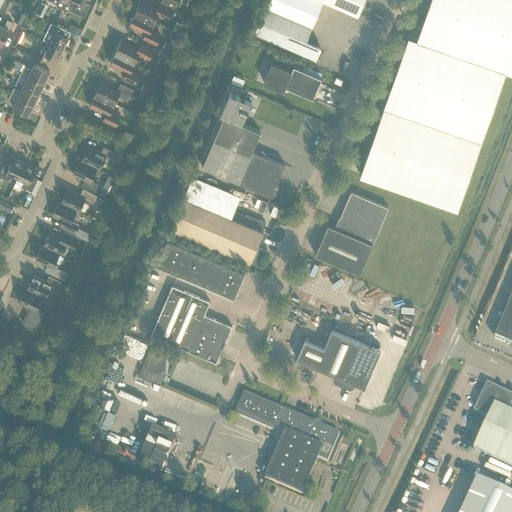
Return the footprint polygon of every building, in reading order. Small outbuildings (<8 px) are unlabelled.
[(56,6),(62,9),(65,0),(49,0),(55,3),(56,6)] [(81,0),(65,0),(62,9),(67,12),(70,10),(85,17),(91,5),(85,2),(81,0)] [(161,0),(157,9),(141,1),(135,13),(154,22),(157,15),(166,19),(168,14),(170,15),(173,9),(176,3),(170,0),(161,0)] [(268,0),(264,9),(311,29),(323,0),(268,0)] [(363,0),(330,0),(359,12),(363,0)] [(408,36),(384,106),(360,175),(457,209),(505,70),(511,72),(511,0),(430,0),(417,39),(408,36)] [(28,12),(19,8),(14,19),(22,23),(28,12)] [(306,40),(311,29),(264,9),(254,33),(316,59),(321,46),(306,40)] [(151,29),(154,22),(135,13),(129,25),(145,33),(143,38),(154,44),(159,33),(151,29)] [(0,25),(0,44),(2,45),(9,30),(12,22),(7,20),(4,27),(0,25)] [(51,35),(48,41),(64,49),(69,38),(59,33),(62,28),(51,22),(46,33),(51,35)] [(69,30),(79,33),(81,28),(70,25),(69,30)] [(18,35),(25,38),(27,33),(21,29),(18,35)] [(121,40),(116,52),(135,61),(138,54),(147,58),(152,48),(141,42),(138,48),(121,40)] [(58,60),(64,49),(48,41),(44,47),(40,45),(35,56),(46,61),(49,55),(58,60)] [(131,68),(135,61),(116,52),(110,64),(126,72),(123,78),(134,84),(140,72),(131,68)] [(313,99),(321,78),(294,66),(291,71),(272,63),(264,82),(283,91),(285,87),(313,99)] [(24,66),(22,71),(44,82),(49,71),(34,64),(31,70),(24,66)] [(23,86),(39,93),(44,82),(22,71),(19,77),(26,80),(23,86)] [(101,82),(95,94),(114,103),(118,96),(127,101),(133,89),(120,83),(117,90),(101,82)] [(11,93),(33,104),(39,93),(23,86),(21,91),(14,88),(11,93)] [(285,164),(252,150),(260,132),(241,124),(252,98),(241,93),(240,96),(229,92),(220,114),(224,115),(202,167),(271,196),(285,164)] [(33,104),(11,93),(8,98),(16,102),(13,107),(28,115),(33,104)] [(111,110),(114,103),(95,94),(89,105),(106,114),(102,120),(114,126),(120,114),(111,110)] [(82,160),(97,168),(97,167),(99,169),(105,156),(113,160),(116,153),(103,147),(101,153),(88,146),(82,160)] [(11,176),(17,179),(25,163),(13,158),(10,165),(4,163),(0,171),(0,176),(9,181),(11,176)] [(90,181),(97,168),(82,160),(81,161),(79,160),(73,173),(85,179),(82,185),(95,191),(98,185),(90,181)] [(36,168),(25,163),(17,179),(23,182),(21,187),(31,192),(38,179),(32,176),(36,168)] [(263,230),(232,216),(240,196),(192,176),(170,227),(248,260),(247,263),(256,267),(264,250),(256,247),(263,230)] [(61,202),(76,210),(76,209),(78,210),(79,210),(85,198),(94,203),(97,196),(83,189),(80,194),(68,188),(61,202)] [(360,274),(371,247),(388,207),(351,191),(335,228),(328,225),(315,255),(360,274)] [(105,200),(99,198),(94,208),(96,209),(92,216),(96,218),(105,200)] [(14,205),(1,199),(0,201),(0,207),(11,213),(14,205)] [(76,209),(76,210),(61,202),(61,203),(59,202),(52,215),(64,221),(62,227),(74,233),(79,224),(71,220),(72,218),(75,220),(77,219),(79,215),(78,212),(78,210),(76,209)] [(44,245),(44,246),(59,253),(60,253),(64,255),(65,254),(67,250),(68,247),(65,246),(66,245),(74,249),(79,238),(63,230),(60,236),(51,232),(44,245)] [(234,298),(245,272),(167,239),(156,265),(234,298)] [(53,266),(59,253),(44,246),(42,245),(35,259),(48,265),(45,270),(57,277),(61,270),(53,266)] [(305,268),(302,276),(314,280),(317,272),(305,268)] [(27,289),(43,297),(48,300),(49,297),(45,295),(51,285),(58,289),(61,282),(49,275),(46,281),(34,275),(27,289)] [(216,362),(232,326),(204,314),(210,301),(172,285),(151,335),(216,362)] [(297,288),(292,301),(302,305),(308,292),(297,288)] [(48,300),(43,297),(27,289),(25,289),(18,302),(31,308),(23,323),(36,329),(44,313),(36,309),(41,299),(47,302),(48,300)] [(365,304),(368,294),(361,292),(358,302),(365,304)] [(511,296),(494,338),(511,345),(511,296)] [(317,297),(315,310),(325,312),(327,298),(317,297)] [(144,340),(154,313),(146,310),(148,303),(136,298),(124,333),(144,340)] [(286,315),(285,301),(276,302),(277,316),(286,315)] [(332,302),(326,312),(333,317),(339,306),(332,302)] [(337,384),(340,377),(356,340),(332,329),(324,348),(305,340),(297,359),(334,375),(332,380),(334,383),(337,384)] [(381,344),(390,348),(397,334),(387,330),(381,344)] [(380,350),(356,340),(340,377),(337,384),(350,390),(353,388),(354,385),(358,387),(359,385),(364,388),(380,350)] [(168,359),(171,352),(162,349),(159,355),(168,359)] [(170,361),(148,352),(138,374),(160,384),(170,361)] [(511,468),(511,412),(508,410),(511,401),(511,395),(487,384),(474,411),(488,418),(473,450),(511,468)] [(327,461),(340,433),(321,424),(322,422),(316,420),(315,422),(244,391),(234,414),(275,431),(276,428),(284,432),(265,478),(302,494),(318,457),(327,461)] [(115,413),(101,408),(93,429),(94,429),(90,440),(104,445),(115,413)] [(201,450),(195,463),(200,465),(205,452),(201,450)] [(511,511),(511,494),(477,478),(461,511),(511,511)]
